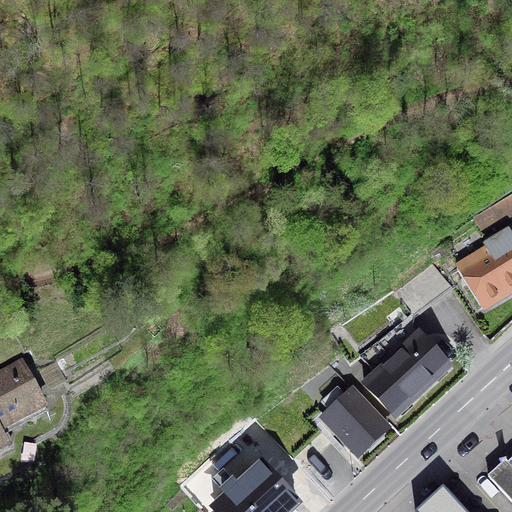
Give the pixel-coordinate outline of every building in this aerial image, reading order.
[(511,193),(474,219),(484,235),(511,216),(511,193)] [(511,290),(511,235),(457,268),(482,309),(511,290)] [(433,264),(394,293),(413,318),(452,289),(433,264)] [(392,360),(422,393),(449,368),(419,335),(392,360)] [(0,347),(0,365),(25,352),(19,341),(0,347)] [(341,355),(317,374),(325,385),(350,366),(341,355)] [(422,393),(392,360),(364,386),(395,418),(422,393)] [(0,453),(11,447),(4,433),(2,434),(0,430),(0,426),(43,403),(22,363),(0,375),(0,453)] [(356,453),(386,426),(353,391),(343,401),(338,395),(329,403),(334,409),(324,418),(356,453)] [(511,462),(509,465),(505,461),(488,477),(511,502),(511,462)] [(216,511),(290,511),(296,507),(261,468),(238,489),(233,484),(218,497),(223,503),(215,510),(216,511)] [(416,511),(465,511),(443,488),(416,511)]
